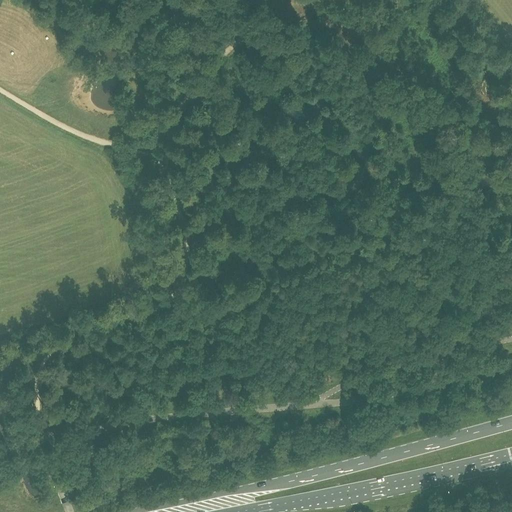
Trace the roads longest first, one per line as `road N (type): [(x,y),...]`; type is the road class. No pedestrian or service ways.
road 1 (unclassified): [(0,455),(60,431),(345,402),(511,363)]
road 2 (primary): [(511,422),(286,482),(132,511)]
road 3 (primary): [(248,511),(511,454)]
